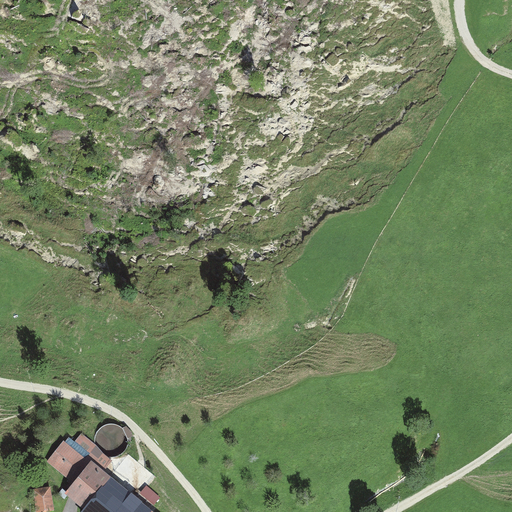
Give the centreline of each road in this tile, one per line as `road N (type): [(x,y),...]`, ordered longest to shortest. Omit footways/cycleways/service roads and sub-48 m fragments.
road 1 (track): [(206,511),(124,419),(66,394),(0,381)]
road 2 (track): [(394,511),(511,446)]
